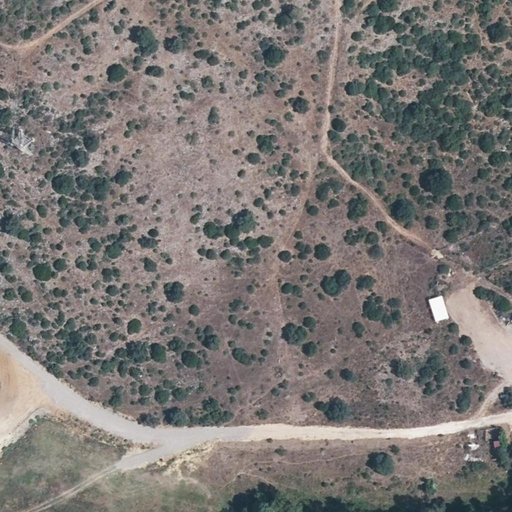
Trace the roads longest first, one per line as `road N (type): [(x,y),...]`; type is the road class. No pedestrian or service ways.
road 1 (track): [(511,378),(487,395),(474,421),(442,429),(167,435),(122,428),(0,377)]
road 2 (track): [(511,300),(411,237),(323,152),(340,0)]
